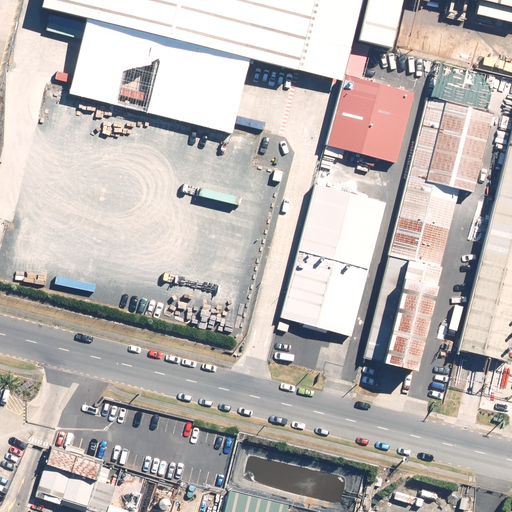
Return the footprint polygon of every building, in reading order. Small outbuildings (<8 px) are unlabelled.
[(240,56),(340,80),(359,0),(43,0),(43,4),(97,17),(79,92),(223,127),(240,56)] [(411,92),(343,75),(326,146),(394,163),(411,92)] [(374,360),(410,368),(454,190),(471,194),(490,115),(426,99),(388,255),(399,258),(374,360)] [(454,351),(503,363),(511,327),(511,148),(504,146),(454,351)] [(382,201),(314,185),(282,319),(350,335),(382,201)] [(80,417),(61,411),(35,491),(86,507),(100,465),(68,454),(80,417)] [(221,511),(282,511),(284,505),(226,492),(221,511)] [(463,511),(464,510),(403,496),(398,511),(463,511)]
